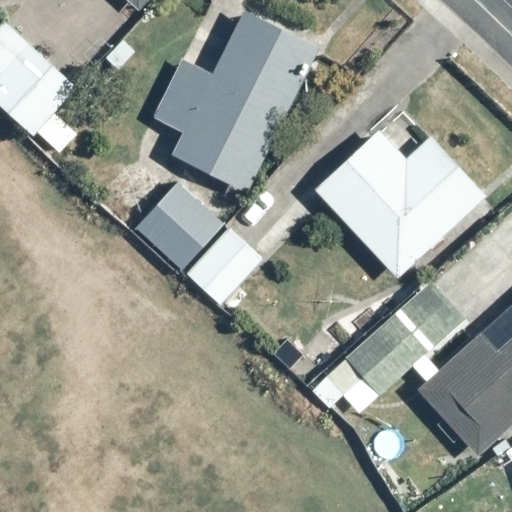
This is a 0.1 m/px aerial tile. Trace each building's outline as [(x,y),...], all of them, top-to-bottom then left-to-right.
[(121,0),(138,15),(151,0),(121,0)] [(183,131),(171,156),(246,192),(318,43),(245,8),(213,74),(182,60),(154,118),(183,131)] [(78,82),(2,19),(0,21),(0,101),(61,152),(79,131),(54,110),(78,82)] [(379,129),(314,189),(397,279),(487,196),(431,136),(406,158),(379,129)] [(224,218),(140,143),(97,192),(181,266),(224,218)] [(264,256),(231,227),(190,273),(223,303),(264,256)] [(464,316),(430,279),(325,374),(360,412),(464,316)] [(511,304),(419,389),(479,455),(511,424),(511,304)]
